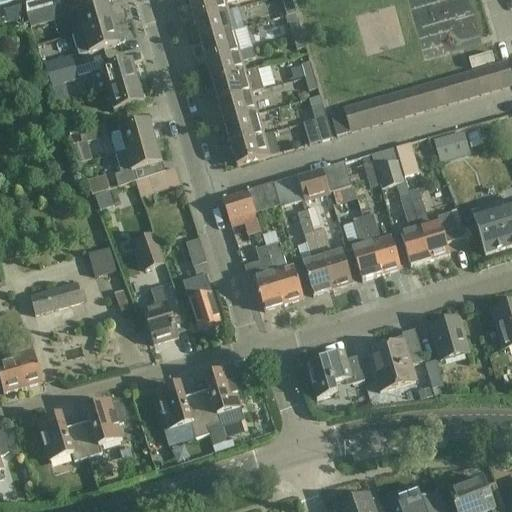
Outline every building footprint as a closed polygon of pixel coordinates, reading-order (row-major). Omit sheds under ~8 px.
[(48,0),(49,1),(5,14),(8,27),(30,20),(30,19),(61,9),(58,0),(48,0)] [(193,0),(188,2),(194,23),(228,13),(223,0),(193,0)] [(296,17),(291,0),(281,0),(287,20),(296,17)] [(77,37),(83,36),(113,27),(107,6),(77,15),(80,24),(74,26),(77,37)] [(64,19),(61,9),(30,19),(30,20),(32,28),(64,19)] [(194,23),(200,44),(234,34),(228,13),(194,23)] [(302,38),(296,17),(287,20),(293,40),(302,38)] [(113,27),(83,36),(87,47),(76,50),(78,59),(123,46),(125,44),(123,39),(121,38),(117,39),(113,27)] [(200,44),(207,65),(253,51),(246,31),(200,44)] [(306,51),(302,38),(293,40),(297,53),(306,51)] [(207,65),(213,86),(246,76),(243,65),(256,62),(253,51),(207,65)] [(44,67),(48,79),(75,70),(72,59),(44,67)] [(286,60),(273,65),(280,82),(293,77),(286,60)] [(96,97),(107,94),(138,85),(132,65),(90,77),(96,97)] [(511,88),(511,82),(507,65),(496,69),(502,92),(511,88)] [(314,79),(310,66),(301,68),(305,82),(314,79)] [(502,92),(496,69),(485,72),(491,95),(502,92)] [(79,82),(75,70),(48,79),(51,90),(79,82)] [(491,95),(485,72),(474,75),(480,98),(491,95)] [(213,86),(219,107),(264,93),(258,73),(213,86)] [(480,98),(474,75),(463,78),(470,101),(480,98)] [(470,101),(463,78),(452,81),(459,104),(470,101)] [(318,92),(314,79),(305,82),(309,95),(318,92)] [(283,101),(301,94),(296,81),(278,88),(283,101)] [(459,104),(452,81),(441,84),(448,107),(459,104)] [(448,107),(441,84),(430,88),(437,111),(448,107)] [(138,85),(107,94),(113,115),(144,106),(138,85)] [(437,111),(430,88),(419,91),(426,114),(437,111)] [(426,114),(419,91),(409,94),(416,117),(426,114)] [(416,117),(409,94),(397,97),(404,120),(416,117)] [(219,107),(225,128),(258,118),(252,97),(219,107)] [(404,120),(397,97),(387,100),(394,123),(404,120)] [(394,123),(387,100),(376,103),(382,126),(394,123)] [(382,126),(376,103),(365,107),(371,130),(382,126)] [(371,130),(365,107),(354,110),(361,133),(371,130)] [(326,120),(323,109),(312,112),(315,123),(326,120)] [(361,133),(354,110),(343,113),(343,115),(349,136),(350,136),(361,133)] [(350,136),(349,136),(343,115),(330,119),(337,140),(350,136)] [(225,128),(231,149),(264,139),(258,118),(225,128)] [(332,142),(326,120),(315,123),(315,124),(303,127),(309,149),(321,145),(332,142)] [(458,153),(500,141),(495,122),(453,134),(458,153)] [(79,135),(76,123),(64,126),(69,138),(79,135)] [(149,125),(130,131),(112,136),(111,142),(115,157),(155,146),(149,125)] [(79,135),(69,138),(73,149),(108,138),(107,137),(104,127),(79,135)] [(415,139),(420,171),(436,169),(431,137),(415,139)] [(264,139),(231,149),(237,170),(270,160),(264,139)] [(161,166),(155,146),(115,157),(114,158),(120,177),(113,179),(117,191),(136,185),(136,184),(137,184),(134,174),(161,166)] [(412,147),(396,152),(405,181),(420,176),(412,147)] [(405,181),(396,152),(371,159),(381,194),(407,186),(405,181)] [(194,162),(151,174),(155,190),(198,179),(194,162)] [(344,166),(322,173),(330,197),(342,193),(345,201),(350,203),(356,202),(353,190),(352,191),(344,166)] [(330,197),(322,173),(298,180),(305,205),(329,198),(329,197),(330,197)] [(305,205),(298,180),(273,187),(278,207),(280,212),(305,205)] [(278,207),(273,187),(248,195),(254,214),(278,207)] [(409,197),(412,206),(430,264),(450,258),(449,257),(446,247),(461,242),(453,216),(439,220),(441,226),(431,229),(420,193),(409,197)] [(254,214),(248,195),(222,202),(228,221),(254,214)] [(472,217),(479,240),(485,259),(511,250),(511,204),(504,207),(503,203),(498,205),(499,209),(472,217)] [(430,264),(412,206),(403,209),(410,234),(400,237),(410,269),(410,271),(430,264)] [(318,211),(308,214),(333,294),(352,288),(342,255),(332,258),(318,211)] [(333,294),(308,214),(298,217),(313,263),(303,266),(313,300),(333,294)] [(373,218),(364,221),(381,279),(401,273),(391,240),(381,243),(373,218)] [(381,279),(364,221),(354,224),(360,241),(350,244),(362,285),(381,279)] [(201,238),(209,261),(224,256),(216,233),(201,238)] [(134,244),(145,274),(165,267),(154,237),(134,244)] [(199,243),(186,247),(193,270),(207,266),(199,243)] [(275,248),(266,251),(284,309),(303,303),(293,269),(283,273),(275,248)] [(284,309),(266,251),(266,250),(256,253),(260,265),(244,270),(246,275),(249,285),(255,283),(260,300),(258,300),(259,303),(260,302),(264,315),(284,309)] [(183,286),(193,316),(199,335),(222,328),(206,278),(183,286)] [(176,280),(166,285),(174,298),(184,293),(176,280)] [(30,300),(35,319),(83,306),(78,287),(30,300)] [(142,313),(148,330),(154,349),(179,342),(167,305),(162,290),(151,294),(155,309),(142,313)] [(511,306),(491,312),(503,353),(511,350),(511,306)] [(430,330),(440,365),(468,357),(458,322),(430,330)] [(368,355),(380,396),(416,386),(411,369),(424,366),(415,334),(402,338),(404,344),(368,355)] [(0,365),(0,383),(4,397),(43,387),(32,348),(10,354),(12,362),(0,365)] [(306,369),(317,404),(337,398),(334,387),(351,382),(353,388),(364,385),(357,361),(347,364),(344,354),(325,360),(326,363),(306,369)] [(425,367),(432,393),(444,389),(436,364),(425,367)] [(229,373),(205,381),(211,399),(198,403),(207,431),(220,426),(218,419),(241,412),(236,397),(242,395),(244,391),(244,387),(243,381),(240,378),(236,376),(230,378),(229,373)] [(156,396),(162,415),(168,434),(191,427),(195,443),(209,438),(207,431),(198,403),(186,407),(180,389),(156,396)] [(92,430),(79,434),(88,461),(102,457),(99,449),(122,442),(117,428),(123,426),(125,422),(126,418),(124,412),(121,409),(117,407),(112,409),(110,404),(86,412),(92,430)] [(38,427),(43,446),(49,465),(72,458),(74,466),(88,461),(79,434),(67,438),(61,419),(38,427)] [(0,474),(3,473),(0,463),(0,459),(4,458),(8,455),(9,450),(6,440),(2,436),(0,436),(0,474)] [(449,494),(455,511),(504,511),(498,493),(497,493),(497,494),(488,497),(482,481),(449,494)] [(389,499),(393,511),(444,511),(437,493),(436,493),(437,496),(421,503),(416,489),(389,499)] [(374,511),(369,498),(335,510),(335,511),(374,511)]
